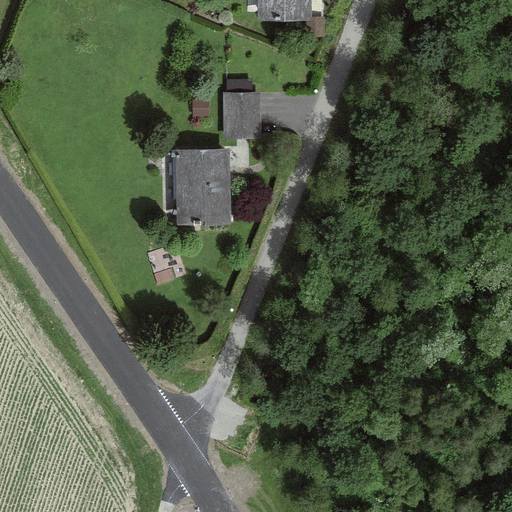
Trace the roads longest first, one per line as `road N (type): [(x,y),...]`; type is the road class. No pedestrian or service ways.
road 1 (track): [(368,0),(210,399),(176,444)]
road 2 (tertiary): [(222,511),(0,185)]
